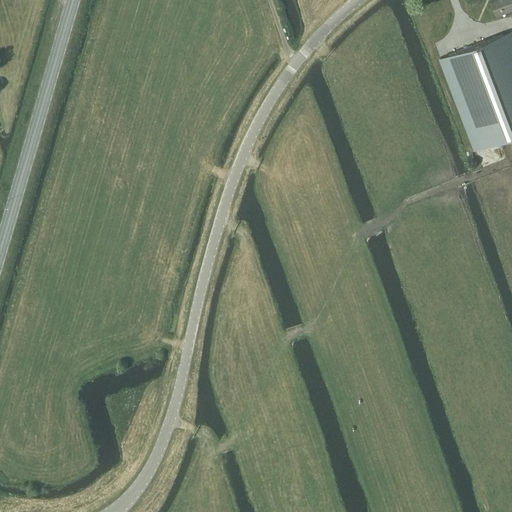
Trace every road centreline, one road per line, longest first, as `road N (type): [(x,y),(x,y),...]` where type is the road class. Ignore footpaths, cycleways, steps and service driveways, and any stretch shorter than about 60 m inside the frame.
road 1 (unclassified): [(112,511),(141,484),(170,419),(236,171),(297,61),(357,0)]
road 2 (primary): [(0,247),(72,0)]
